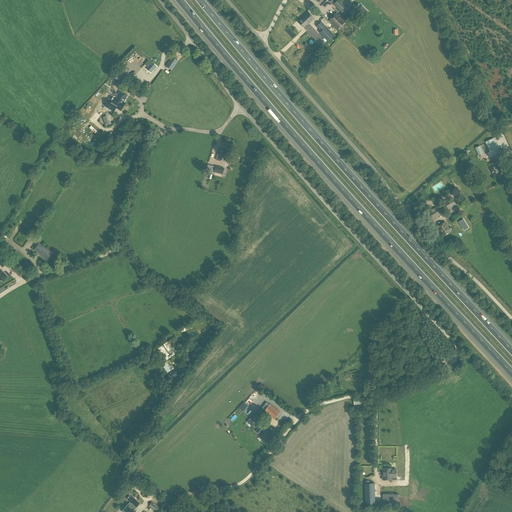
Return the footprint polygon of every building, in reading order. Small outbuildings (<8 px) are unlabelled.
[(336,0),(333,4),(342,13),(350,4),(346,0),(336,0)] [(368,10),(362,5),(359,9),(364,14),(368,10)] [(311,24),(317,18),(311,12),(305,17),(305,18),(301,22),(306,28),(310,23),(311,24)] [(337,13),(329,21),(337,30),(345,22),(337,13)] [(333,35),(321,22),(316,26),(321,32),(319,33),(327,41),(333,35)] [(168,62),(165,66),(172,70),(178,61),(172,56),(170,58),(168,62)] [(141,63),(146,67),(149,62),(144,58),(141,63)] [(152,62),(146,69),(151,73),(157,66),(152,62)] [(121,66),(113,76),(119,82),(128,72),(121,66)] [(164,81),(167,77),(168,76),(163,73),(159,78),(164,81)] [(107,99),(104,105),(110,109),(112,105),(121,110),(126,103),(124,102),(128,96),(121,91),(117,97),(116,97),(113,103),(107,99)] [(495,137),(485,142),(490,152),(487,153),(489,158),(502,152),(495,137)] [(480,146),(475,148),(479,156),(483,154),(480,146)] [(221,147),(218,159),(226,160),(229,149),(221,147)] [(497,161),(490,164),(491,168),(490,168),(493,175),(502,172),(497,161)] [(216,166),(214,172),(223,174),(225,168),(216,166)] [(426,214),(422,216),(426,224),(456,205),(451,197),(433,209),(431,206),(426,209),(428,212),(425,213),(426,214)] [(445,222),(437,227),(443,237),(451,231),(453,230),(451,227),(449,228),(445,222)] [(21,234),(22,233),(20,231),(13,242),(19,246),(25,238),(21,234)] [(0,239),(0,238),(0,244),(15,256),(18,252),(16,251),(16,250),(0,239)] [(39,244),(34,250),(47,260),(52,253),(39,244)] [(172,340),(155,351),(164,364),(163,365),(169,373),(174,370),(169,361),(181,351),(178,348),(181,346),(179,343),(176,345),(172,340)] [(176,357),(184,363),(187,360),(179,354),(176,357)] [(172,381),(167,385),(171,389),(180,381),(179,380),(181,379),(175,372),(169,377),(172,381)] [(246,402),(244,406),(240,404),(237,408),(248,415),(252,408),(248,406),(249,404),(246,402)] [(267,404),(263,409),(265,411),(275,419),(280,413),(270,405),(269,405),(267,404)] [(256,415),(252,421),(255,424),(260,419),(256,415)] [(261,428),(258,432),(269,441),(276,432),(269,426),(265,431),(264,430),(264,431),(261,428)] [(383,468),(383,480),(392,480),(391,480),(403,480),(403,458),(396,458),(396,469),(391,469),(391,468),(383,468)] [(131,477),(128,480),(140,491),(144,487),(136,480),(135,480),(131,477)] [(365,485),(365,505),(375,505),(375,485),(365,485)] [(123,497),(129,503),(137,494),(134,491),(130,495),(127,493),(123,497)] [(164,505),(157,498),(150,504),(158,511),(164,505)] [(135,511),(136,511),(134,509),(136,507),(132,502),(129,505),(128,504),(122,510),(123,511),(122,511),(135,511)]
